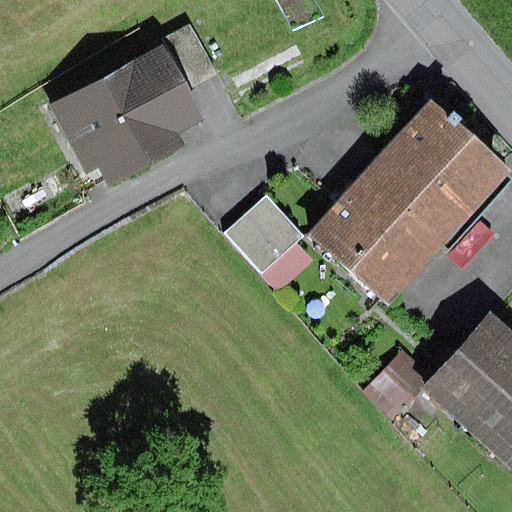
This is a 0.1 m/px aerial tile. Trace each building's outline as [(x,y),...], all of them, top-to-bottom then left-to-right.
[(184,26),(158,40),(185,90),(211,76),(184,26)] [(150,48),(37,108),(74,177),(87,170),(95,186),(172,145),(166,134),(190,122),(150,48)] [(495,168),(417,98),(294,234),(373,304),(495,168)] [(295,239),(259,199),(220,235),(257,275),(295,239)] [(511,454),(511,350),(474,315),(404,390),(494,474),(511,454)]
